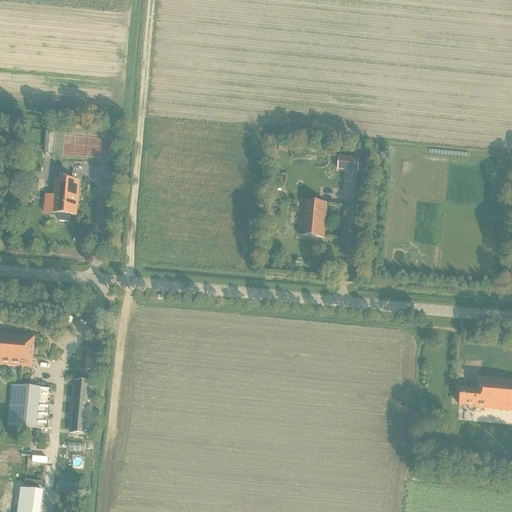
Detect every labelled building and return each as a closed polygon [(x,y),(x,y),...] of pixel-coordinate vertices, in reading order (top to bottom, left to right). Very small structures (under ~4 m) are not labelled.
[(50,130),(50,133),(46,132),(44,154),(52,155),(54,131),(50,130)] [(289,162),(321,166),(322,161),(290,156),(289,162)] [(339,158),(338,170),(358,171),(359,160),(339,158)] [(274,174),(273,182),(282,183),(283,174),(274,174)] [(25,192),(39,193),(39,179),(26,178),(25,192)] [(77,216),(80,181),(55,180),(53,214),(59,215),(59,220),(60,222),(68,223),(70,221),(71,215),(77,216)] [(301,237),(325,239),(328,204),(303,202),(301,237)] [(0,365),(32,369),(35,337),(5,334),(5,332),(0,331),(0,365)] [(92,351),(88,351),(86,370),(95,371),(97,354),(92,354),(92,351)] [(460,389),(459,406),(475,408),(475,410),(483,410),(511,412),(511,380),(478,378),(477,390),(460,389)] [(77,391),(94,392),(95,384),(78,382),(76,382),(75,385),(77,385),(77,391)] [(53,390),(20,387),(11,386),(8,427),(16,428),(49,430),(53,390)] [(93,401),(94,392),(77,391),(76,397),(74,397),(74,399),(93,401)] [(93,401),(74,399),(74,402),(76,402),(75,406),(73,406),(73,408),(92,410),(93,401)] [(92,418),(92,410),(73,408),(73,410),(75,410),(75,414),(73,414),(72,417),(92,418)] [(74,420),(74,426),(91,427),(92,418),(72,417),(72,419),(74,420)] [(91,427),(74,426),(73,431),(71,431),(71,434),(73,434),(90,436),(91,427)] [(77,495),(78,486),(71,485),(71,482),(66,481),(66,484),(58,483),(57,492),(77,495)]
